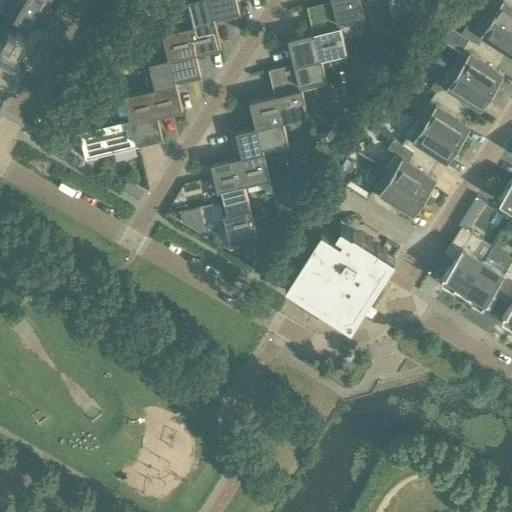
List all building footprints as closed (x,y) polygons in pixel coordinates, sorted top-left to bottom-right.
[(0,0),(0,5),(33,25),(43,7),(32,0),(0,0)] [(165,3),(163,0),(143,0),(137,10),(165,3)] [(208,48),(221,45),(214,17),(213,17),(209,0),(181,0),(187,25),(188,25),(194,49),(195,49),(207,46),(208,48)] [(209,0),(213,17),(214,17),(226,14),(227,17),(240,14),(236,0),(209,0)] [(321,57),(347,51),(341,26),(340,26),(333,0),(329,0),(307,5),(310,19),(313,18),(316,30),(314,30),(321,57)] [(333,0),(340,26),(341,26),(366,20),(361,0),(333,0)] [(511,0),(493,0),(486,11),(511,27),(511,0)] [(467,22),(461,32),(469,38),(497,55),(502,47),(511,53),(511,27),(486,11),(476,28),(467,22)] [(134,21),(130,22),(118,41),(129,39),(138,37),(134,21)] [(0,94),(20,61),(14,57),(26,36),(8,25),(2,37),(2,38),(0,42),(0,94)] [(162,31),(168,56),(169,56),(175,80),(176,80),(188,77),(188,80),(202,77),(195,49),(194,49),(188,25),(187,25),(162,31)] [(321,57),(314,30),(288,37),(291,50),(294,49),(297,61),(295,62),(302,89),(302,88),(328,82),(321,57)] [(469,38),(452,64),(492,90),(504,72),(491,64),(497,55),(469,38)] [(132,50),(129,39),(118,41),(109,55),(132,50)] [(414,40),(409,48),(418,53),(423,45),(414,40)] [(388,41),(373,45),(376,60),(388,41)] [(169,56),(168,56),(143,62),(149,87),(150,87),(156,111),(157,111),(169,108),(169,111),(183,108),(176,80),(175,80),(169,56)] [(302,88),(302,89),(295,62),(269,68),(272,81),(275,81),(278,93),(276,93),(282,120),(283,120),(308,114),(302,88)] [(492,90),(452,64),(442,81),(436,77),(430,87),(436,90),(463,108),(468,100),(481,108),(486,100),(492,90)] [(156,111),(150,87),(149,87),(124,94),(130,119),(131,119),(137,143),(149,140),(150,142),(163,139),(157,111),(156,111)] [(88,90),(80,104),(96,100),(88,90)] [(436,90),(419,117),(459,142),(470,124),(458,116),(463,108),(436,90)] [(282,120),(276,93),(250,99),(253,113),(256,112),(258,124),(257,124),(263,151),(264,151),(289,145),(283,120),(282,120)] [(452,153),(459,142),(419,117),(402,143),(429,160),(435,152),(447,160),(452,153)] [(67,134),(61,136),(52,150),(64,157),(73,142),(82,140),(86,158),(99,155),(99,152),(110,149),(111,152),(138,145),(137,143),(131,119),(130,119),(79,131),(67,134)] [(61,136),(67,134),(79,131),(77,119),(69,121),(61,136)] [(264,151),(263,151),(257,124),(230,131),(234,144),(236,143),(239,155),(237,156),(244,183),(245,183),(270,176),(264,151)] [(338,128),(332,125),(326,135),(331,139),(338,128)] [(396,152),(385,169),(425,195),(437,177),(424,169),(429,160),(402,143),(393,137),(387,147),(396,152)] [(211,162),(221,201),(248,194),(245,183),(244,183),(237,156),(211,162)] [(418,205),(425,195),(385,169),(368,196),(396,213),(401,205),(414,213),(418,205)] [(298,181),(307,178),(306,172),(296,174),(298,181)] [(511,177),(500,196),(499,195),(498,197),(505,201),(511,205),(511,177)] [(334,178),(319,202),(327,207),(342,183),(334,178)] [(257,233),(248,194),(221,201),(230,240),(243,236),(255,234),(257,233)] [(478,194),(471,205),(479,210),(486,199),(478,194)] [(511,205),(505,201),(500,208),(511,216),(511,205)] [(336,314),(361,308),(390,262),(382,257),(387,249),(353,228),(353,229),(341,221),(336,229),(343,234),(341,237),(322,225),(285,281),(336,314)] [(454,288),(455,286),(463,291),(483,258),(474,253),(484,238),(462,224),(444,253),(454,259),(440,280),(454,288)] [(255,234),(243,236),(248,258),(260,255),(255,234)] [(505,291),(511,280),(511,256),(493,244),(483,258),(463,291),(470,296),(469,298),(482,306),(495,285),(505,291)] [(511,325),(511,280),(505,291),(511,295),(511,301),(501,318),(511,325)]
